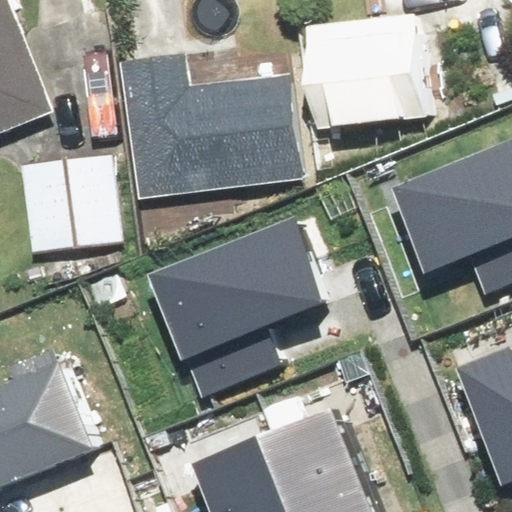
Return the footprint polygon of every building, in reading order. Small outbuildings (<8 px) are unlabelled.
[(0,0),(0,140),(67,114),(21,0),(0,0)] [(193,36),(130,40),(137,177),(304,168),(299,64),(195,69),(193,36)] [(511,151),(403,193),(433,273),(476,257),(489,293),(511,284),(511,151)] [(114,153),(24,165),(36,256),(125,245),(114,153)] [(290,225),(151,278),(201,405),(291,370),(274,326),(322,308),(290,225)] [(511,331),(460,350),(511,495),(511,331)] [(100,352),(0,385),(0,479),(129,437),(100,352)] [(425,511),(367,389),(221,457),(246,511),(425,511)]
